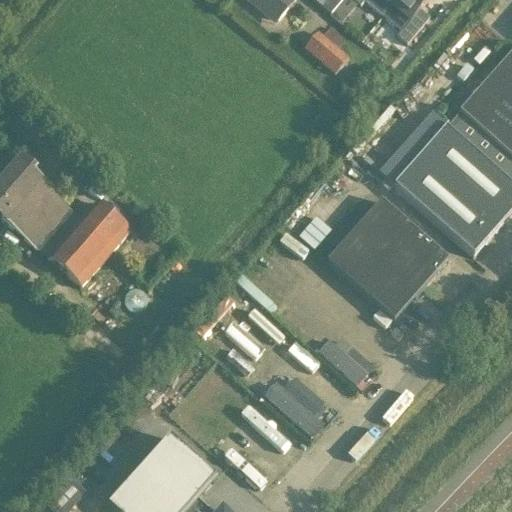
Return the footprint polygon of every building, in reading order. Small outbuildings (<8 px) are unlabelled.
[(296,0),(245,0),(253,6),(255,3),(279,22),(296,0)] [(312,0),(311,2),(321,11),(329,0),(312,0)] [(329,0),(321,11),(331,19),(339,10),(347,0),(329,0)] [(350,0),(349,1),(360,10),(364,5),(382,20),(398,0),(350,0)] [(398,0),(382,20),(400,35),(396,40),(406,49),(424,27),(415,19),(430,0),(398,0)] [(331,19),(331,20),(340,28),(348,19),(339,10),(331,19)] [(317,36),(303,53),(333,79),(348,62),(317,36)] [(459,115),(446,130),(511,190),(511,55),(459,115)] [(408,68),(402,64),(394,65),(390,70),(400,78),(408,68)] [(471,261),(511,215),(511,190),(446,130),(392,191),(471,261)] [(0,186),(0,223),(9,231),(43,192),(30,181),(33,178),(19,165),(0,186)] [(43,192),(9,231),(46,263),(46,262),(80,224),(69,215),(43,192)] [(80,224),(46,262),(81,292),(129,236),(95,206),(80,224)] [(337,255),(370,216),(358,206),(324,244),(337,255)] [(378,206),(327,267),(326,269),(395,326),(447,263),(378,206)] [(332,343),(315,362),(354,399),(372,379),(332,343)] [(287,385),(277,397),(313,426),(323,414),(287,385)] [(169,442),(138,476),(107,511),(108,511),(207,511),(197,503),(216,482),(215,481),(215,482),(169,442)] [(263,503),(271,492),(230,458),(221,469),(263,503)] [(51,511),(70,511),(86,497),(70,481),(45,506),(51,511)]
